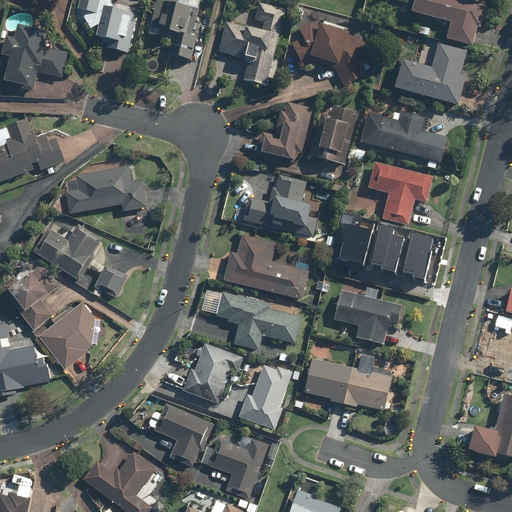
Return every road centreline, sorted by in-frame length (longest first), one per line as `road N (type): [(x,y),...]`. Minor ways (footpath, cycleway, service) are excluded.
road 1 (residential): [(0,445),(77,421),(126,382),(167,316),(205,142),(95,109)]
road 2 (residential): [(420,461),(511,93)]
